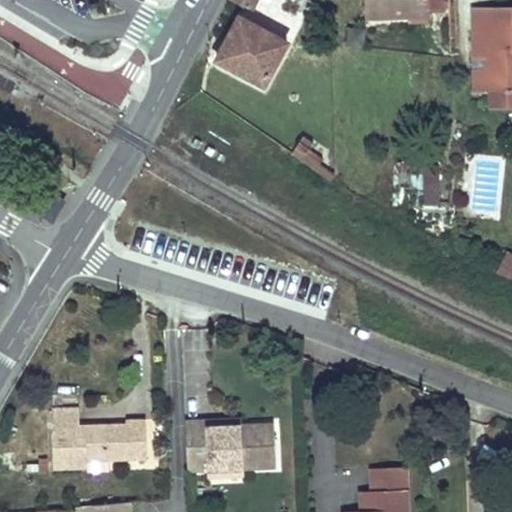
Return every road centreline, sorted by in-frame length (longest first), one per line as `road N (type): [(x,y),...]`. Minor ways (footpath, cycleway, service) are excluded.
road 1 (residential): [(75,239),(125,272),(321,330),(511,403)]
road 2 (tertiary): [(75,239),(186,44)]
road 3 (tertiary): [(0,363),(63,260)]
